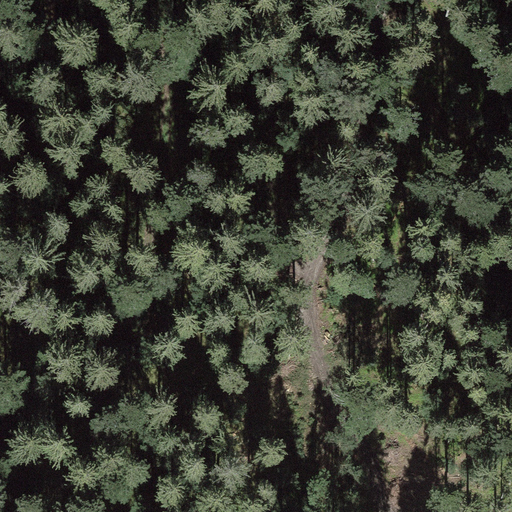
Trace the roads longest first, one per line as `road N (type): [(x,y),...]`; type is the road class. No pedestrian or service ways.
road 1 (track): [(72,0),(92,174),(202,511)]
road 2 (track): [(426,511),(483,411),(459,220),(484,105),(511,51)]
